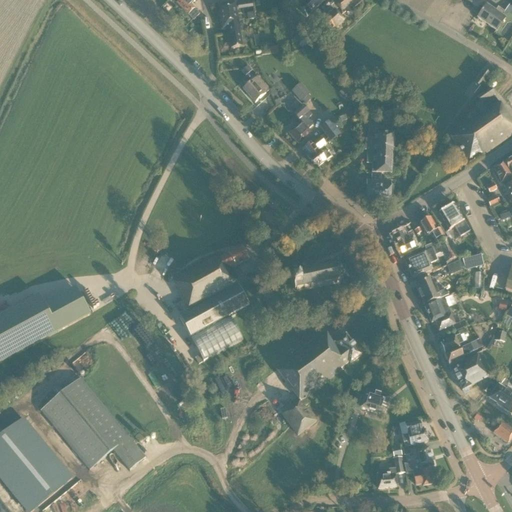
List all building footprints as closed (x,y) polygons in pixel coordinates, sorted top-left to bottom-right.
[(176,0),(179,3),(176,5),(193,22),(196,25),(200,20),(197,18),(199,16),(190,7),(196,0),(176,0)] [(306,19),(326,0),(308,0),(298,10),(306,19)] [(342,0),(336,5),(341,12),(355,0),(342,0)] [(252,8),(251,1),(244,2),(245,9),(252,8)] [(324,12),(330,7),(326,3),(321,8),(324,12)] [(217,7),(221,32),(227,31),(230,50),(242,48),(235,4),(217,7)] [(477,19),(496,33),(505,19),(502,17),(504,13),(498,9),(495,12),(486,6),(477,19)] [(319,26),(326,36),(343,22),(334,10),(325,17),(323,14),(316,20),(320,25),(319,26)] [(245,78),(251,72),(247,67),(241,73),(245,78)] [(474,85),(480,90),(490,77),(483,72),(474,85)] [(265,94),(268,91),(257,78),(243,90),(255,104),(265,95),(265,94)] [(310,95),(300,85),(292,92),(302,102),(310,95)] [(494,97),(490,90),(476,100),(486,113),(463,129),(460,124),(455,127),(458,132),(450,138),(468,164),(481,155),(482,157),(511,136),(511,123),(498,104),(493,97),(494,97)] [(301,123),(300,124),(288,134),(299,146),(311,134),(308,131),(313,126),(307,120),(311,117),(303,107),(293,115),(301,123)] [(325,136),(330,142),(340,135),(330,122),(320,130),(325,136)] [(375,175),(371,175),(371,183),(366,183),(365,203),(375,204),(380,205),(380,204),(390,204),(391,184),(381,183),(381,176),(391,176),(393,136),(392,136),(378,135),(378,129),(368,128),(368,141),(365,141),(365,151),(367,152),(367,165),(372,165),(372,166),(376,166),(375,175)] [(320,139),(312,144),(302,151),(316,169),(331,158),(323,148),(325,147),(325,146),(330,142),(325,136),(320,139)] [(511,158),(503,163),(511,177),(511,176),(511,158)] [(511,184),(511,179),(511,177),(503,163),(493,169),(501,185),(502,184),(504,188),(511,184)] [(486,187),(483,189),(484,191),(487,190),(489,194),(496,191),(494,186),(487,189),(486,187)] [(440,214),(439,214),(449,231),(454,229),(460,239),(470,233),(453,205),(445,210),(443,210),(440,212),(440,214)] [(431,235),(434,241),(442,236),(439,231),(437,232),(430,219),(419,226),(426,238),(431,235)] [(401,255),(402,256),(415,250),(412,244),(416,242),(412,233),(403,237),(402,235),(394,239),(398,249),(398,251),(399,254),(401,255)] [(436,245),(446,264),(457,259),(447,239),(436,245)] [(435,244),(433,245),(424,248),(426,253),(404,262),(412,280),(432,272),(430,266),(437,262),(435,258),(440,255),(435,244)] [(217,258),(182,277),(179,272),(170,276),(191,313),(180,319),(190,339),(249,306),(238,287),(202,307),(201,306),(239,285),(231,270),(248,262),(241,249),(218,261),(217,258)] [(465,271),(482,267),(480,257),(461,262),(447,268),(450,277),(465,271)] [(331,266),(332,268),(308,273),(308,271),(306,271),(307,273),(301,274),(301,272),(299,273),(300,274),(294,276),(293,274),(292,274),(292,276),(291,276),(292,280),(294,287),(294,291),(295,291),(296,292),(297,292),(297,290),(303,289),(303,291),(305,291),(304,289),(310,288),(310,290),(311,289),(311,287),(335,283),(335,285),(337,284),(336,282),(341,278),(343,278),(344,276),(342,276),(341,271),(342,270),(341,268),(339,269),(333,267),(333,265),(331,266)] [(415,288),(423,307),(448,296),(445,290),(438,294),(436,288),(435,288),(431,280),(415,288)] [(0,364),(58,333),(44,307),(39,297),(0,317),(0,364)] [(439,333),(452,327),(454,333),(465,329),(463,322),(454,326),(443,300),(424,308),(431,325),(435,323),(439,333)] [(505,312),(507,304),(500,302),(498,310),(505,312)] [(190,340),(203,363),(242,341),(230,319),(190,340)] [(444,355),(458,349),(459,349),(458,346),(463,344),(460,337),(466,334),(464,330),(453,335),(454,338),(442,343),(443,345),(440,346),(444,355)] [(350,365),(361,357),(345,337),(334,345),(326,333),(276,371),(300,402),(282,417),(297,437),(316,423),(305,408),(310,404),(306,399),(342,371),(341,369),(348,363),(350,365)] [(494,342),(503,344),(505,335),(496,333),(494,342)] [(458,349),(444,355),(444,357),(443,357),(446,362),(449,367),(463,361),(462,358),(473,353),(470,346),(462,349),(462,351),(459,352),(458,349)] [(451,371),(462,392),(489,378),(478,357),(451,371)] [(40,412),(48,421),(89,472),(113,453),(129,473),(145,460),(80,380),(63,393),(58,387),(52,392),(57,399),(40,412)] [(489,384),(482,392),(486,395),(493,387),(489,384)] [(496,406),(511,416),(511,413),(511,393),(507,390),(506,391),(498,386),(489,399),(497,405),(496,406)] [(366,392),(364,399),(357,397),(353,411),(360,413),(361,410),(383,417),(388,399),(366,392)] [(0,481),(25,511),(32,511),(73,479),(23,420),(0,439),(0,481)] [(493,435),(507,445),(511,438),(511,432),(501,424),(493,435)] [(402,439),(404,449),(427,444),(425,432),(422,433),(420,426),(406,429),(408,438),(402,439)] [(393,459),(402,457),(400,449),(392,451),(393,459)] [(404,457),(410,456),(409,449),(402,451),(404,457)] [(434,485),(430,469),(433,468),(429,449),(415,452),(419,468),(411,469),(415,487),(422,485),(423,487),(434,485)] [(395,476),(404,475),(402,460),(392,461),(393,471),(389,471),(376,472),(378,490),(397,489),(395,476)]
